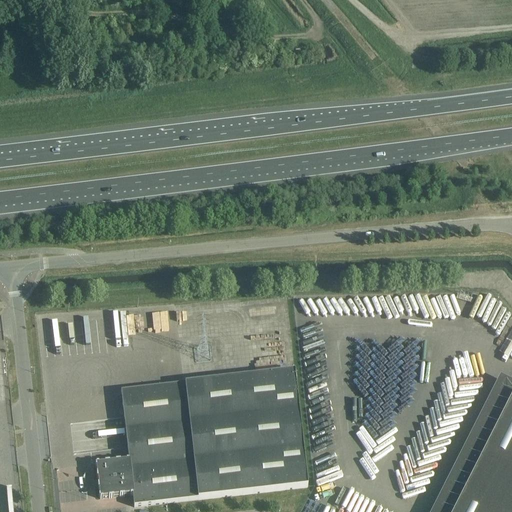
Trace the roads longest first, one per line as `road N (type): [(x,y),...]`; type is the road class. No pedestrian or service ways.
road 1 (motorway): [(511,96),(0,161)]
road 2 (motorway): [(0,200),(511,137)]
road 3 (unclassified): [(11,267),(511,224)]
road 4 (unclassified): [(38,511),(11,267)]
